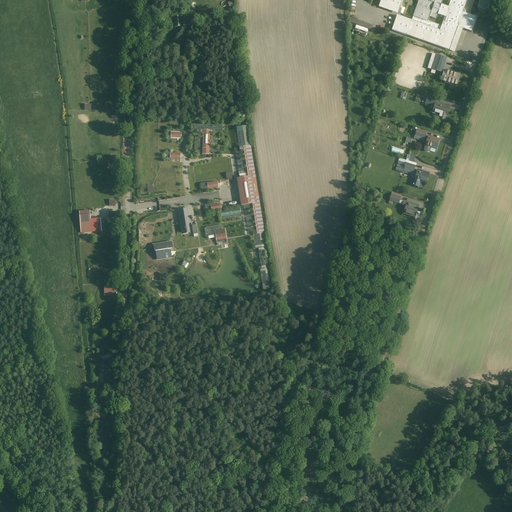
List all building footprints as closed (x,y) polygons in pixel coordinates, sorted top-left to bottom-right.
[(450,0),(442,26),(428,21),(435,0),(418,0),(412,21),(397,16),(392,31),(449,51),(458,28),(472,33),(477,17),(469,15),(474,0),(479,0),(477,8),(487,11),(491,0),(450,0)] [(181,17),(174,17),(175,28),(182,27),(181,17)] [(373,30),(374,25),(353,18),(351,23),(357,25),(356,29),(368,33),(370,29),(373,30)] [(433,54),(428,69),(441,73),(446,58),(433,54)] [(457,86),(460,76),(444,70),(440,81),(457,86)] [(428,95),(425,103),(434,106),(435,103),(437,98),(428,95)] [(435,103),(434,106),(432,114),(439,116),(438,119),(446,121),(450,108),(435,103)] [(426,133),(416,130),(414,138),(418,140),(419,137),(424,139),(426,133)] [(439,140),(428,137),(424,149),(425,152),(427,152),(429,151),(430,147),(437,149),(439,140)] [(245,147),(250,177),(255,177),(251,146),(245,147)] [(415,167),(405,163),(403,169),(413,172),(415,167)] [(429,174),(417,170),(412,186),(418,187),(420,181),(426,183),(429,174)] [(250,177),(237,179),(241,206),(254,204),(260,203),(255,177),(250,177)] [(401,198),(391,195),(389,201),(399,204),(401,198)] [(418,207),(403,202),(402,206),(405,207),(403,214),(409,215),(409,214),(415,216),(418,207)] [(260,203),(254,204),(259,234),(264,233),(260,203)] [(223,218),(242,217),(242,209),(222,210),(223,218)] [(186,210),(180,210),(183,233),(189,232),(186,210)] [(82,211),(82,232),(93,232),(93,211),(82,211)] [(171,243),(155,246),(156,252),(158,252),(158,253),(157,253),(158,259),(165,258),(165,257),(169,256),(168,250),(171,249),(171,243)] [(105,286),(105,296),(117,296),(117,286),(105,286)]
